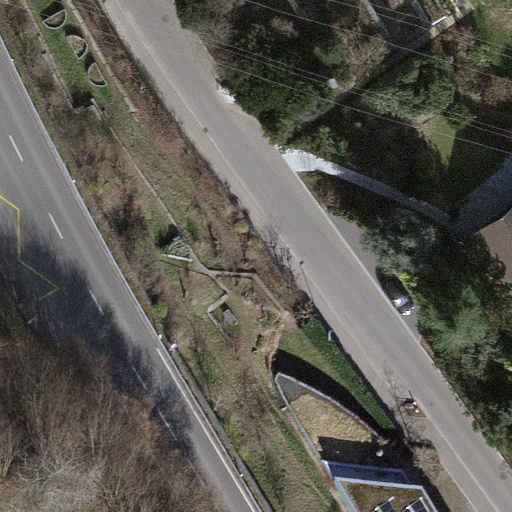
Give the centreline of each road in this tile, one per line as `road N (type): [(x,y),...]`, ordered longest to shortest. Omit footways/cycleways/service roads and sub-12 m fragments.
road 1 (residential): [(146,0),(194,80),(511,511)]
road 2 (secondary): [(222,511),(66,246),(0,115)]
road 3 (track): [(121,344),(68,365),(0,356)]
